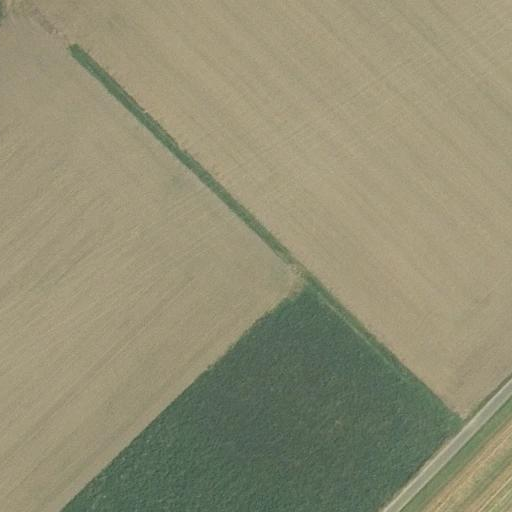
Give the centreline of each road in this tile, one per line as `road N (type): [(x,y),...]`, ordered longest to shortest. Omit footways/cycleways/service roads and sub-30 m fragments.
road 1 (track): [(11,0),(463,443)]
road 2 (track): [(511,392),(394,511)]
